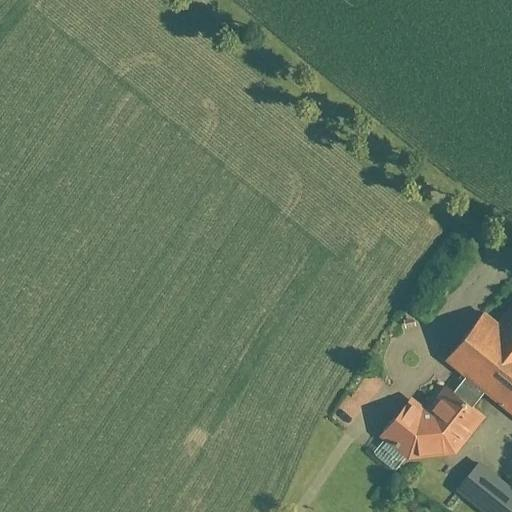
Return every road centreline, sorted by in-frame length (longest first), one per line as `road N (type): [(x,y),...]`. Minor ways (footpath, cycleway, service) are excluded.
road 1 (track): [(201,0),(511,256)]
road 2 (track): [(511,261),(344,451),(303,511)]
